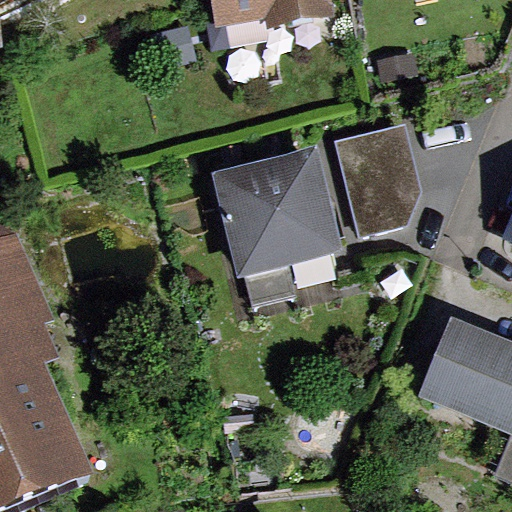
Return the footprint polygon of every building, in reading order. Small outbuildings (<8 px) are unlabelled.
[(212,0),(218,32),(267,23),(269,34),(335,22),(330,0),(212,0)] [(182,35),(155,41),(161,71),(188,65),(182,35)] [(406,130),(333,149),(355,240),(405,229),(420,191),(406,130)] [(333,268),(309,160),(203,186),(226,293),(333,268)] [(0,247),(0,511),(2,511),(88,475),(43,373),(57,367),(40,329),(51,325),(14,242),(0,247)] [(511,353),(450,328),(417,409),(511,446),(511,447),(501,481),(511,485),(511,353)]
